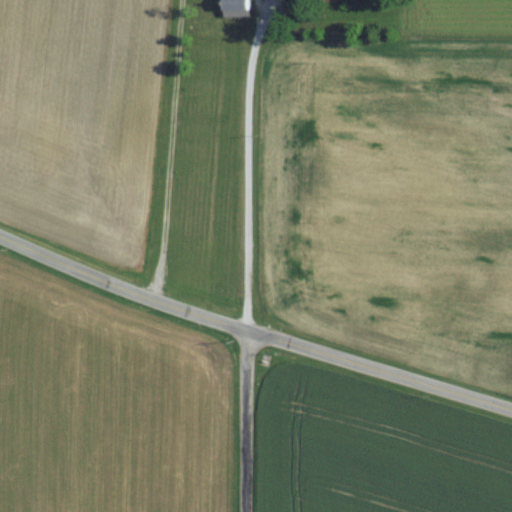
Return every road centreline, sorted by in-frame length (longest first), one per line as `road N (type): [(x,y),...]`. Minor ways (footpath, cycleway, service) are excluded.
road 1 (tertiary): [(511,408),(157,302),(0,236)]
road 2 (residential): [(244,511),(245,331)]
